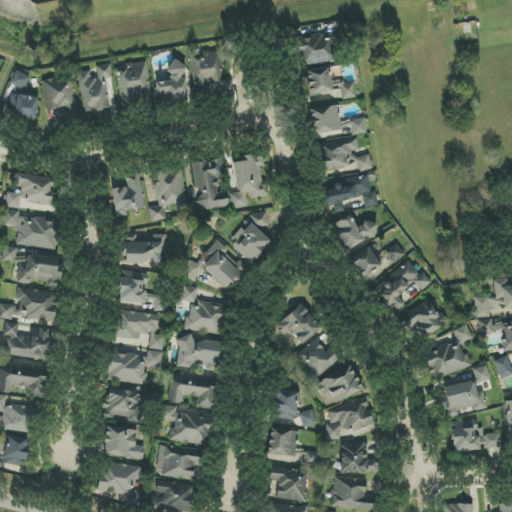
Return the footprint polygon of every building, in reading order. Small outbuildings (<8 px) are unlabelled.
[(335,21),(335,37),(350,37),(350,21),(335,21)] [(302,67),(335,61),(329,33),(297,39),(302,67)] [(196,97),(213,94),(212,86),(224,84),(219,50),(189,55),(196,97)] [(116,67),(122,109),(138,106),(136,97),(151,95),(146,62),(116,67)] [(155,82),(158,103),(190,100),(186,63),(168,65),(169,81),(155,82)] [(109,108),(105,78),(112,77),(111,64),(95,66),(97,77),(90,78),(89,71),(78,72),(83,112),(109,108)] [(331,67),(332,90),(340,90),(340,83),(343,83),(342,67),(331,67)] [(301,74),(305,96),(333,91),(328,68),(301,74)] [(24,89),(30,77),(16,70),(9,83),(16,87),(5,109),(30,122),(41,101),(29,95),(31,93),(24,89)] [(42,82),(46,110),(63,108),(65,119),(78,117),(72,77),(42,82)] [(340,85),(343,100),(356,97),(353,82),(340,85)] [(311,109),(314,139),(366,133),(365,119),(340,121),(339,106),(311,109)] [(371,170),(369,153),(359,154),(357,139),(319,143),(322,170),(357,166),(358,171),(371,170)] [(268,196),(266,181),(262,182),(260,168),(263,167),(262,154),(232,158),(237,194),(231,195),(233,208),(248,206),(247,199),(268,196)] [(192,163),(200,211),(228,206),(226,192),(218,193),(216,179),(224,177),(221,159),(192,163)] [(187,206),(182,168),(153,172),(158,206),(149,208),(151,222),(166,220),(164,209),(187,206)] [(112,190),(115,216),(128,215),(127,210),(144,208),(140,173),(125,175),(126,188),(112,190)] [(51,205),(53,178),(21,175),(19,194),(7,192),(5,208),(20,209),(20,202),(51,205)] [(378,205),(376,191),(371,192),(368,176),(325,183),(330,214),(344,211),(342,201),(362,197),(364,208),(378,205)] [(57,249),(60,221),(19,217),(19,211),(4,210),(3,228),(18,229),(16,246),(57,249)] [(252,263),(271,242),(258,230),(267,220),(257,211),(229,242),(252,263)] [(333,223),(345,250),(378,235),(372,220),(356,227),(351,215),(333,223)] [(166,235),(124,235),(124,263),(154,263),(154,266),(163,266),(163,254),(166,254),(166,235)] [(394,263),(408,254),(399,241),(386,251),(394,263)] [(205,254),(210,258),(202,267),(227,290),(245,269),(215,242),(205,254)] [(361,277),(384,264),(373,244),(350,257),(361,277)] [(58,258),(17,254),(18,248),(3,247),(1,262),(19,263),(17,282),(58,286),(59,273),(57,273),(58,258)] [(374,288),(393,312),(415,295),(409,287),(414,283),(421,291),(432,283),(423,271),(419,275),(409,262),(374,288)] [(145,304),(147,273),(121,272),(119,302),(145,304)] [(511,307),(511,279),(493,281),(495,297),(474,298),(476,318),(490,317),(489,305),(504,303),(504,309),(511,307)] [(57,292),(19,288),(17,306),(0,304),(0,306),(0,318),(12,320),(12,317),(54,322),(57,292)] [(154,301),(154,311),(169,312),(169,295),(147,294),(147,301),(154,301)] [(426,337),(447,323),(430,299),(398,320),(409,336),(420,329),(426,337)] [(285,335),(290,331),(302,345),(322,328),(301,304),(276,325),(285,335)] [(159,315),(118,310),(115,339),(134,342),(135,334),(150,336),(149,349),(162,351),(164,336),(156,335),(159,315)] [(506,352),(511,350),(511,322),(501,325),(506,352)] [(50,360),(53,329),(38,328),(37,337),(17,336),(18,324),(6,323),(3,356),(50,360)] [(470,367),(461,344),(473,339),(468,325),(453,330),(457,341),(423,354),(433,381),(470,367)] [(324,350),(314,339),(296,356),(317,378),(343,354),(332,342),(324,350)] [(144,385),(146,366),(161,367),(162,352),(147,351),(147,357),(110,353),(107,381),(144,385)] [(501,380),(511,376),(511,367),(511,368),(507,356),(493,361),(501,380)] [(45,398),(48,371),(0,366),(0,369),(0,392),(12,394),(12,386),(27,387),(26,396),(45,398)] [(314,382),(321,397),(330,393),(334,403),(362,391),(352,366),(314,382)] [(443,388),(449,412),(473,407),(474,411),(486,409),(481,384),(490,381),(487,366),(473,369),(476,380),(443,388)] [(196,408),(216,409),(218,378),(171,376),(170,403),(183,404),(183,396),(197,397),(196,408)] [(156,390),(108,390),(108,416),(128,416),(128,422),(142,422),(142,403),(156,403),(156,390)] [(276,390),(272,423),(314,428),(316,412),(300,410),(302,393),(276,390)] [(36,408),(5,404),(6,396),(0,395),(0,429),(33,433),(36,408)] [(340,440),(341,430),(354,430),(373,426),(367,400),(327,410),(330,424),(326,426),(325,440),(340,440)] [(171,441),(209,446),(213,418),(175,412),(171,441)] [(451,422),(452,451),(484,450),(483,428),(476,429),(476,421),(451,422)] [(137,431),(107,426),(102,454),(142,460),(144,447),(135,445),(137,431)] [(267,454),(296,455),(297,431),(267,430),(267,454)] [(501,448),(501,433),(484,434),(485,449),(501,448)] [(28,438),(0,435),(0,462),(3,463),(3,465),(26,467),(28,438)] [(340,442),(340,474),(375,474),(375,450),(366,450),(366,442),(340,442)] [(193,480),(195,465),(202,466),(204,450),(159,446),(156,476),(193,480)] [(317,469),(318,452),(305,452),(304,468),(317,469)] [(141,467),(103,462),(100,491),(126,494),(125,504),(141,506),(142,491),(132,490),(133,479),(140,480),(141,467)] [(305,502),(309,472),(269,468),(265,498),(305,502)] [(374,511),(375,497),(365,497),(366,479),(334,478),(332,509),(374,511)] [(187,511),(192,511),(193,483),(155,482),(154,511),(187,511)] [(511,511),(511,503),(499,504),(499,511),(511,511)]
